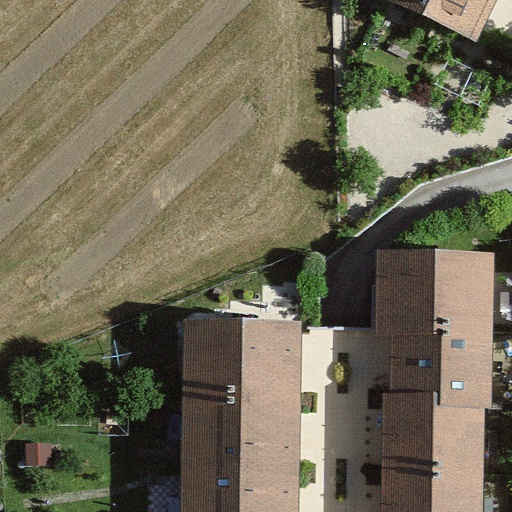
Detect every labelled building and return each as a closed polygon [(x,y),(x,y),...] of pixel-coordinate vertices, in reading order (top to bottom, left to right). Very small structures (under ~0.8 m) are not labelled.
[(382,0),(381,4),(487,53),(511,0),(382,0)] [(504,273),(398,271),(395,333),(499,340),(504,273)] [(499,340),(395,333),(390,404),(497,408),(499,340)] [(301,341),(182,340),(181,408),(299,412),(301,341)] [(492,496),(497,408),(390,404),(379,403),(377,491),(492,496)] [(299,412),(181,408),(182,483),(296,483),(299,412)] [(296,511),(296,483),(182,483),(182,511),(296,511)] [(491,511),(492,496),(377,491),(376,511),(491,511)]
